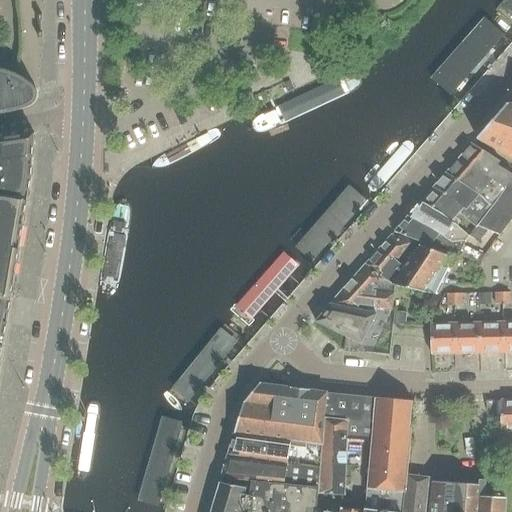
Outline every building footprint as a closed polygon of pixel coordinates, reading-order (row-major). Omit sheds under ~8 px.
[(511,30),(499,20),(460,65),(475,78),(511,35),(511,30)] [(0,114),(1,115),(4,114),(6,114),(9,113),(12,113),(14,112),(16,111),(18,111),(21,110),(23,109),(25,109),(27,108),(29,107),(31,106),(32,105),(33,105),(34,103),(35,102),(36,101),(37,100),(37,98),(37,97),(38,97),(38,96),(38,95),(38,94),(38,93),(37,92),(37,91),(37,90),(36,88),(35,87),(34,86),(34,85),(32,84),(30,82),(27,80),(25,79),(23,77),(21,76),(18,75),(16,74),(13,72),(9,71),(5,70),(1,69),(0,68),(0,114)] [(292,118),(346,92),(338,74),(284,100),(292,118)] [(477,139),(511,158),(511,104),(510,104),(509,104),(507,104),(506,106),(493,120),(491,122),(492,122),(479,137),(478,137),(477,139)] [(216,154),(270,128),(262,110),(208,136),(216,154)] [(401,132),(361,177),(376,190),(416,145),(401,132)] [(0,138),(0,367),(10,305),(32,178),(35,134),(0,138)] [(481,149),(472,144),(458,160),(504,188),(509,182),(511,177),(511,174),(497,165),(500,162),(481,149)] [(470,188),(492,206),(493,204),(501,193),(504,188),(458,160),(446,173),(446,174),(470,188)] [(485,215),(492,206),(470,188),(446,174),(433,188),(446,196),(471,215),(472,215),(480,222),(485,215)] [(511,197),(511,183),(509,182),(504,188),(501,193),(511,197)] [(446,196),(433,188),(421,202),(442,214),(452,223),(459,215),(476,228),(478,226),(480,222),(472,215),(471,215),(446,196)] [(511,212),(511,197),(501,193),(493,204),(511,212)] [(340,202),(300,247),(315,260),(355,215),(340,202)] [(465,242),(469,237),(464,233),(452,223),(442,214),(421,202),(409,216),(439,235),(451,243),(465,242)] [(125,266),(134,207),(115,204),(105,263),(125,266)] [(508,225),(511,219),(511,212),(493,204),(492,206),(485,215),(508,225)] [(500,236),(508,225),(485,215),(480,222),(478,226),(488,230),(500,236)] [(430,246),(459,256),(465,242),(451,243),(439,235),(409,216),(395,232),(430,246)] [(476,228),(469,236),(479,242),(482,238),(488,230),(478,226),(476,228)] [(387,254),(403,268),(414,251),(412,247),(414,243),(400,238),(392,236),(377,252),(383,258),(387,254)] [(438,295),(443,285),(451,270),(457,260),(418,245),(414,251),(403,268),(397,275),(391,284),(390,285),(391,286),(392,285),(395,286),(438,295)] [(383,258),(377,252),(366,265),(383,280),(391,284),(397,275),(403,268),(387,254),(383,258)] [(284,265),(245,310),(260,324),(299,278),(284,265)] [(366,265),(330,305),(360,307),(392,310),(395,286),(392,285),(391,286),(390,285),(391,284),(383,280),(366,265)] [(480,293),(481,305),(489,304),(489,293),(480,293)] [(511,304),(510,293),(503,293),(503,304),(511,304)] [(360,307),(330,305),(316,322),(346,336),(343,352),(359,353),(360,345),(376,314),(358,309),(360,307)] [(405,326),(407,313),(395,312),(394,325),(405,326)] [(511,322),(503,323),(504,353),(511,352),(511,322)] [(479,323),(455,324),(456,354),(480,353),(479,323)] [(503,323),(479,323),(480,353),(504,353),(503,323)] [(431,324),(431,344),(431,354),(456,354),(455,324),(431,324)] [(104,394),(114,335),(94,332),(84,391),(104,394)] [(215,344),(176,389),(191,402),(230,357),(215,344)] [(234,434),(323,443),(324,413),(326,393),(327,393),(309,390),(309,389),(291,386),(291,387),(264,383),(263,382),(244,402),(234,434)] [(327,393),(326,393),(324,413),(323,443),(323,446),(322,446),(320,465),(318,488),(318,494),(344,496),(345,465),(347,465),(347,453),(346,452),(347,440),(371,442),(372,442),(377,398),(366,397),(366,398),(352,397),(352,396),(327,393)] [(400,400),(400,401),(389,400),(389,399),(377,398),(372,442),(371,442),(367,487),(385,489),(384,490),(388,490),(388,489),(406,491),(407,476),(412,428),(410,428),(413,401),(400,400)] [(511,400),(501,401),(501,402),(501,431),(511,430),(511,400)] [(90,477),(100,418),(80,414),(71,474),(90,477)] [(165,495),(182,437),(162,432),(146,489),(165,495)] [(323,443),(234,434),(228,456),(320,465),(322,446),(323,446),(323,443)] [(465,440),(466,455),(475,454),(473,439),(465,440)] [(318,488),(320,465),(228,456),(222,478),(251,481),(318,488)] [(407,476),(406,491),(403,511),(425,511),(430,478),(407,476)] [(504,511),(505,508),(505,498),(485,497),(486,481),(479,480),(478,485),(476,511),(504,511)] [(332,511),(316,510),(318,494),(318,488),(251,481),(250,491),(247,511),(332,511)] [(476,511),(478,485),(433,482),(433,492),(430,511),(476,511)] [(239,511),(240,509),(245,490),(246,488),(221,483),(212,511),(239,511)] [(403,511),(406,491),(388,489),(388,490),(384,490),(385,489),(367,487),(365,509),(364,509),(363,510),(363,511),(403,511)] [(247,511),(250,491),(245,490),(240,509),(239,511),(247,511)]
